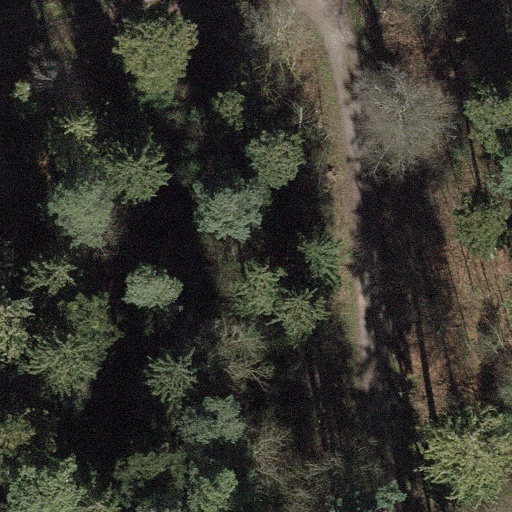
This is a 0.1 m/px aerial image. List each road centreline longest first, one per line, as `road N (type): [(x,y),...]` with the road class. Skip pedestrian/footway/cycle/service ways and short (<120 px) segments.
road 1 (track): [(335,0),(362,167),(388,511)]
road 2 (track): [(187,0),(0,45)]
